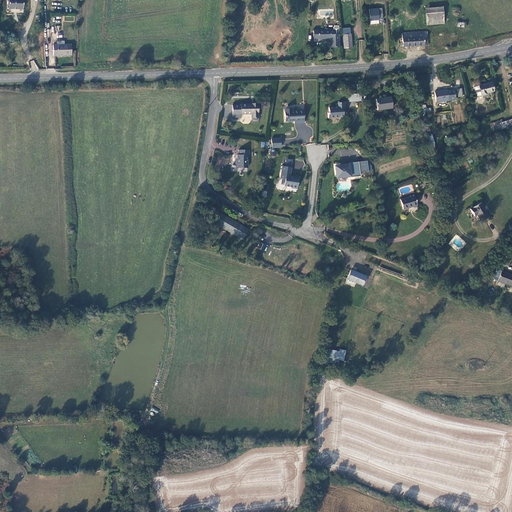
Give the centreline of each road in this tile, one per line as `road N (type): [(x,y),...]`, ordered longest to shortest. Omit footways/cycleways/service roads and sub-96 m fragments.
road 1 (secondary): [(214,73),(371,67),(511,45)]
road 2 (residential): [(214,73),(202,175),(210,191),(251,216),(302,227),(316,155)]
road 3 (track): [(100,396),(133,309),(165,311),(168,340),(144,414),(104,406)]
road 4 (secondary): [(0,77),(214,73)]
road 5 (track): [(203,184),(193,192),(165,311)]
